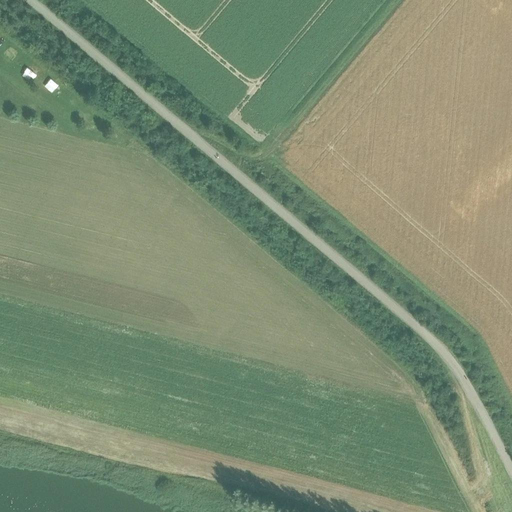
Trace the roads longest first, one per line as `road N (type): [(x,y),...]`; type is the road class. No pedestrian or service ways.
road 1 (unclassified): [(511,470),(443,351),(29,0)]
road 2 (track): [(184,130),(193,127),(245,156),(267,153),(397,0)]
